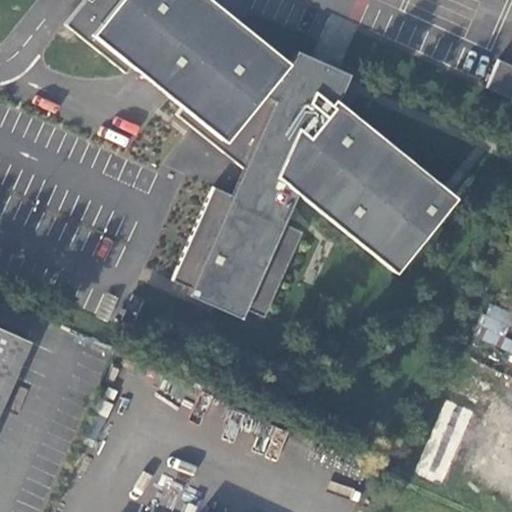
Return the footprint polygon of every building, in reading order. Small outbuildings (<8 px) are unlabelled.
[(285,61),(208,0),(86,0),(67,25),(127,73),(132,66),(184,107),(178,114),(247,169),(235,196),(215,187),(174,281),(192,288),(215,299),(217,295),(247,308),(266,317),(303,231),(283,222),(296,192),(397,272),(457,196),(455,195),(453,196),(348,111),(356,92),(344,87),(291,63),(285,61)] [(350,73),(297,50),(291,63),(344,87),(350,73)] [(511,64),(501,59),(488,87),(511,97),(511,64)] [(215,299),(192,288),(189,294),(242,318),(247,308),(217,295),(215,299)] [(485,322),(502,329),(509,313),(492,305),(485,322)] [(0,415),(34,340),(0,324),(0,415)]
